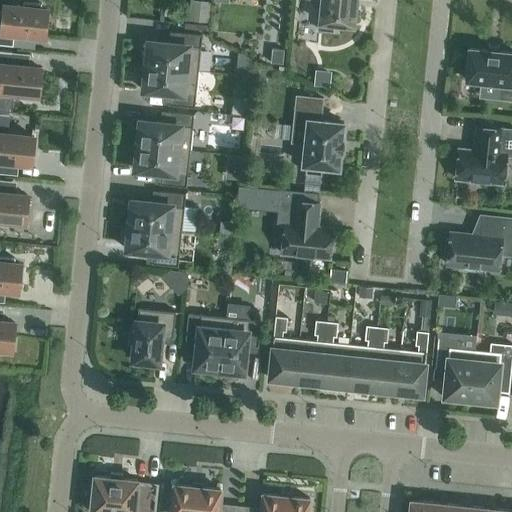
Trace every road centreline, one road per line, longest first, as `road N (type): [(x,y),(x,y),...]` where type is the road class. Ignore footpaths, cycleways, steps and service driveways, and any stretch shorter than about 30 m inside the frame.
road 1 (residential): [(115,0),(70,408)]
road 2 (residential): [(414,287),(447,0)]
road 3 (residential): [(358,280),(391,0)]
road 4 (residential): [(344,439),(70,408)]
